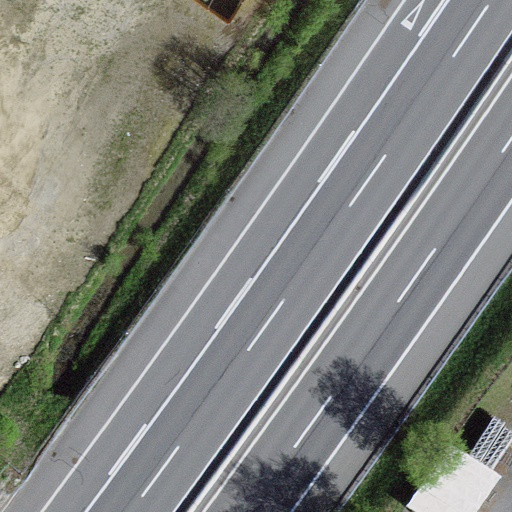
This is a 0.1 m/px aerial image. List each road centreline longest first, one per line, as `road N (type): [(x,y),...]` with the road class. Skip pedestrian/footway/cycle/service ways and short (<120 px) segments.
road 1 (motorway): [(490,0),(129,511)]
road 2 (motorway): [(246,511),(511,135)]
